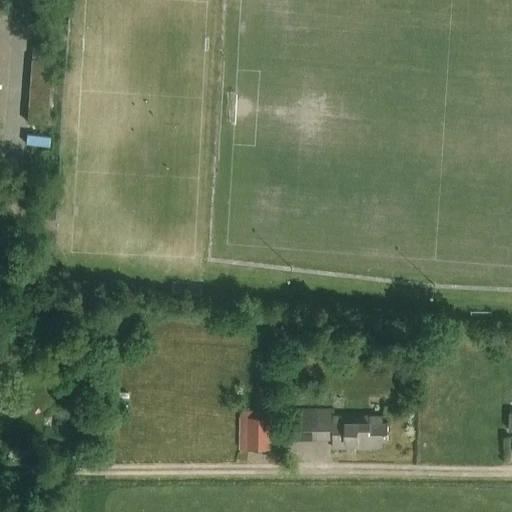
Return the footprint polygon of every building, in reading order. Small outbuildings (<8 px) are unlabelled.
[(33,46),(32,59),(53,60),(54,48),(33,46)] [(47,124),(52,61),(32,60),(27,123),(47,124)] [(0,226),(0,276),(10,278),(14,227),(0,226)] [(335,408),(318,408),(297,407),(296,434),(319,435),(319,434),(334,434),(334,449),(371,449),(371,448),(382,448),(382,441),(388,441),(389,422),(383,422),(383,415),(335,414),(335,408)] [(272,415),(248,415),(248,447),(271,447),(272,415)]
